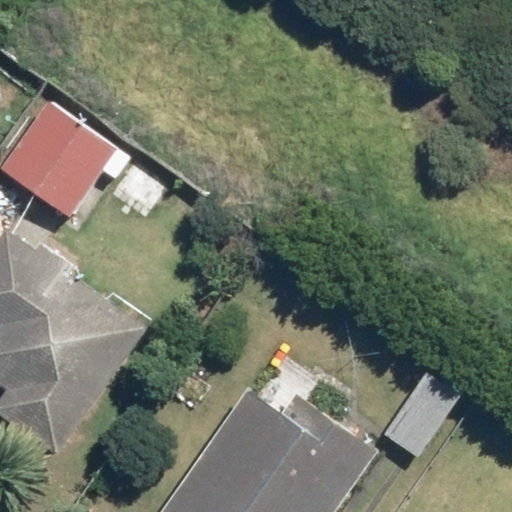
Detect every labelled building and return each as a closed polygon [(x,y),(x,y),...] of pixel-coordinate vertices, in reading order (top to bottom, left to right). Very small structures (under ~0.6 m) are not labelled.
[(50,109),(3,170),(63,215),(110,154),(50,109)] [(90,286),(89,287),(4,227),(0,233),(0,382),(13,392),(0,408),(0,427),(53,467),(153,332),(90,286)] [(262,382),(169,511),(335,511),(373,460),(262,382)] [(428,382),(391,438),(424,459),(460,403),(428,382)] [(152,383),(126,427),(165,450),(191,406),(152,383)]
